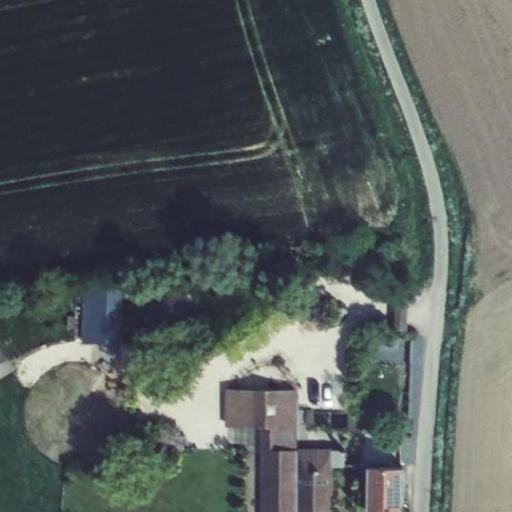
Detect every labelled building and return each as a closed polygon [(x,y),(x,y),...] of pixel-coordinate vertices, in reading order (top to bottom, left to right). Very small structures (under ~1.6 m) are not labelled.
[(126,341),(127,292),(86,290),(85,340),(126,341)] [(0,379),(18,369),(7,350),(0,354),(0,379)] [(224,378),(223,416),(259,417),(259,415),(275,415),(277,399),(289,400),(290,381),(224,378)] [(259,415),(259,417),(289,419),(289,400),(277,399),(275,415),(259,415)] [(259,417),(258,440),(288,441),(289,419),(259,417)] [(288,441),(258,440),(255,511),(395,511),(398,463),(360,461),(358,506),(366,507),(365,511),(324,511),(326,459),(337,459),(338,443),(327,443),(288,441)]
